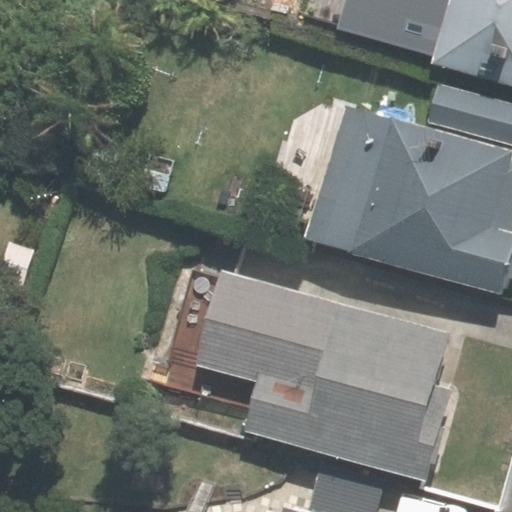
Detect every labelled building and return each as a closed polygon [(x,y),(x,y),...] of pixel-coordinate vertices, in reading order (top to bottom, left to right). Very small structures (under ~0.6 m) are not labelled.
[(310,0),(306,18),(349,31),(357,3),(346,0),(310,0)] [(419,47),(511,72),(511,0),(408,0),(403,20),(424,26),(419,47)] [(511,149),(511,97),(406,68),(392,115),(511,149)] [(511,149),(392,115),(356,105),(321,232),(369,246),(366,256),(511,296),(511,292),(511,149)] [(460,333),(240,273),(217,359),(277,374),(261,429),(440,478),(465,387),(448,382),(460,333)] [(377,511),(389,473),(330,457),(315,508),(303,505),(300,511),(193,511),(189,510),(188,511),(377,511)]
